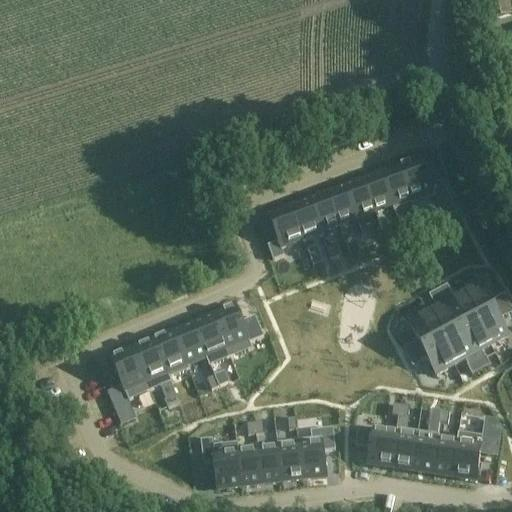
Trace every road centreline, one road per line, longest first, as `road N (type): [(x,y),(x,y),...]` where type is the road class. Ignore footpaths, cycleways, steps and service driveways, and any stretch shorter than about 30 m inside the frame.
road 1 (residential): [(452,128),(255,201),(243,224),(261,271),(251,281),(84,351),(62,368),(98,457),(213,509),(399,488),(511,499)]
road 2 (unclassified): [(511,252),(452,128)]
road 3 (unclassified): [(452,128),(435,42),(440,0)]
